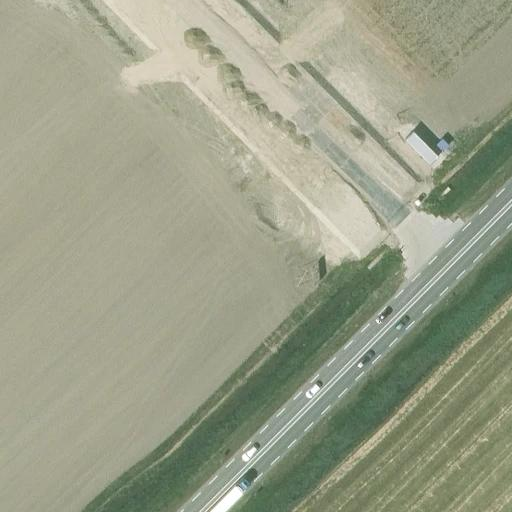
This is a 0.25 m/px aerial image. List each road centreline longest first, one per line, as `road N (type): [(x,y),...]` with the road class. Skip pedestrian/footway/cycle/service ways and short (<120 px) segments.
road 1 (unclassified): [(445,268),(174,0)]
road 2 (primary): [(202,511),(445,268)]
